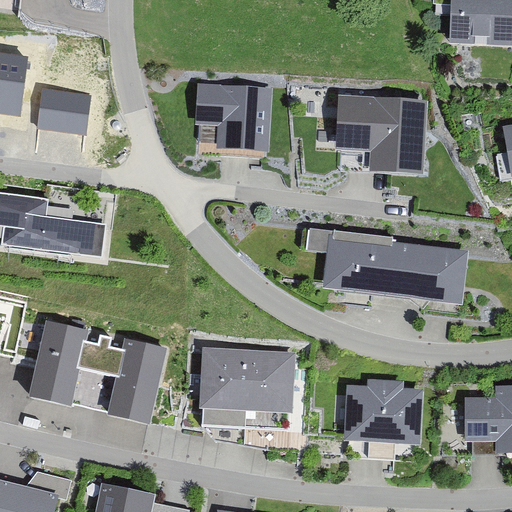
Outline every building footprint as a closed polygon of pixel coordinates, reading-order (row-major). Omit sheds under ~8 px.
[(446,6),(444,48),(511,51),(511,0),(435,0),(436,6),(446,6)] [(207,155),(260,161),(267,97),(194,90),(190,128),(209,130),(207,155)] [(422,175),(428,106),(339,99),(334,148),(368,151),(366,171),(422,175)] [(511,132),(503,134),(510,178),(511,178),(511,132)] [(47,198),(0,192),(0,252),(108,266),(117,194),(49,186),(47,198)] [(327,259),(323,291),(461,307),(467,256),(397,248),(398,242),(307,231),(305,256),(327,259)] [(89,329),(46,319),(29,393),(72,403),(89,329)] [(128,339),(110,412),(148,421),(166,348),(128,339)] [(295,352),(203,346),(199,406),(291,412),(295,352)] [(344,388),(341,444),(420,449),(423,395),(403,393),(403,386),(368,384),(367,390),(344,388)] [(462,403),(463,444),(490,443),(491,457),(511,456),(511,390),(496,391),(496,403),(462,403)] [(0,475),(0,511),(54,511),(60,492),(0,475)] [(150,511),(155,493),(101,483),(94,511),(150,511)]
